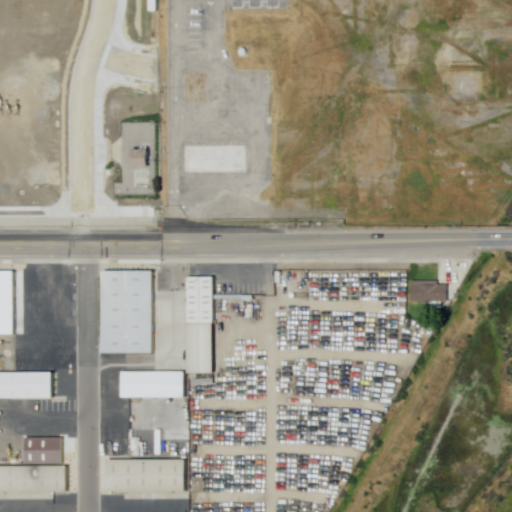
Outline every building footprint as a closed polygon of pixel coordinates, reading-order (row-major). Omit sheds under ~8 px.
[(207,104),(190,104),(189,75),(207,74),(207,104)] [(249,173),(188,173),(188,147),(249,147),(249,173)] [(132,168),(133,148),(149,148),(149,168),(132,168)] [(20,335),(0,335),(0,271),(20,271),(20,335)] [(160,354),(107,354),(106,271),(159,271),(160,354)] [(220,373),(194,373),(193,277),(219,277),(220,373)] [(453,302),(416,302),(416,281),(443,281),(443,285),(453,285),(453,302)] [(0,398),(0,372),(59,372),(59,398),(0,398)] [(191,398),(127,398),(127,372),(191,372),(191,398)] [(68,464),(30,464),(30,438),(68,438),(68,464)] [(192,492),(113,492),(113,460),(192,460),(192,492)] [(74,491),(0,491),(0,466),(74,466),(74,491)]
